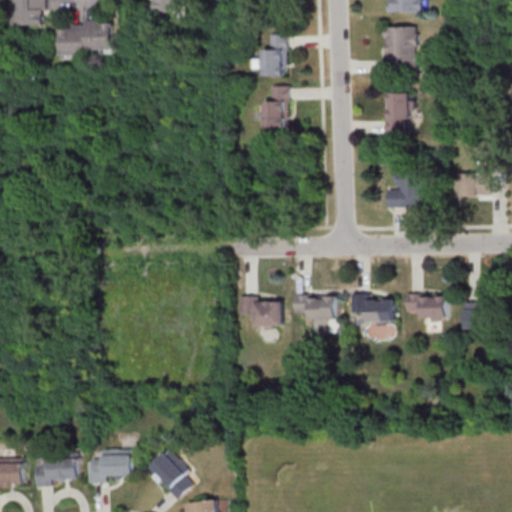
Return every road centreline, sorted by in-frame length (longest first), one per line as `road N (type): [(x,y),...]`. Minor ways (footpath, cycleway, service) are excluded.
road 1 (residential): [(511,243),(234,247)]
road 2 (residential): [(339,0),(345,245)]
